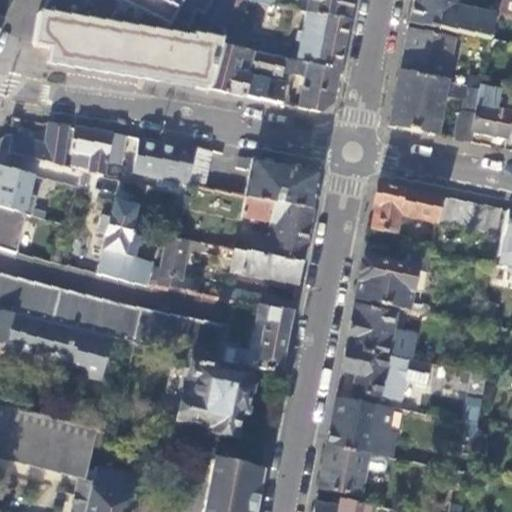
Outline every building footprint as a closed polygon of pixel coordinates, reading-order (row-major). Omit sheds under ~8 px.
[(12,1),(9,0),(0,0),(0,19),(2,20),(12,1)] [(46,0),(39,15),(35,46),(49,48),(47,63),(210,89),(222,45),(225,32),(208,23),(219,0),(46,0)] [(278,0),(278,6),(306,12),(348,21),(351,0),(278,0)] [(407,0),(404,22),(486,38),(490,16),(450,8),(451,0),(407,0)] [(247,36),(225,31),(225,32),(222,45),(254,52),(285,59),(338,71),(344,43),(348,21),(306,12),(298,51),(289,49),(289,47),(262,41),(261,45),(246,42),(247,36)] [(448,39),(402,30),(394,72),(439,81),(448,39)] [(222,45),(210,89),(222,91),(245,96),(249,77),(250,71),(254,52),(222,45)] [(285,59),(254,52),(250,71),(281,78),(282,73),(285,59)] [(334,94),(338,71),(285,59),(282,73),(300,77),(298,86),(334,94)] [(462,86),(441,82),(394,72),(388,100),(383,126),(431,136),(438,96),(460,100),(458,112),(455,111),(450,139),(466,143),(467,134),(475,89),(462,86)] [(249,77),(245,96),(255,98),(278,103),(282,84),(249,77)] [(332,104),(334,94),(298,86),(293,106),(320,112),(326,108),(332,104)] [(496,91),(477,88),(475,89),(467,134),(503,140),(507,114),(492,111),(496,91)] [(69,127),(47,123),(44,142),(5,132),(4,134),(3,136),(1,138),(0,138),(0,151),(64,167),(69,127)] [(76,152),(72,168),(88,172),(105,176),(107,163),(110,134),(93,131),(75,128),(72,151),(76,152)] [(121,165),(124,137),(110,134),(107,163),(121,165)] [(164,143),(140,139),(134,175),(159,179),(157,189),(167,191),(180,194),(184,195),(187,187),(196,148),(164,143)] [(202,189),(210,151),(196,148),(187,187),(202,189)] [(275,191),(280,166),(258,161),(238,157),(236,170),(248,173),(244,197),(273,203),(275,191)] [(290,168),(280,166),(275,191),(283,193),(281,204),(311,210),(314,192),(318,173),(290,168)] [(395,218),(492,238),(497,211),(374,186),(370,207),(372,208),(370,218),(368,232),(392,236),(395,218)] [(306,235),(311,210),(281,204),(273,203),(244,197),(240,216),(277,223),(274,237),(253,233),(249,254),(300,264),(306,235)] [(146,283),(153,264),(133,259),(138,237),(130,235),(136,208),(114,202),(96,274),(119,280),(145,285),(146,283)] [(511,213),(504,212),(495,259),(511,262),(511,213)] [(159,262),(154,261),(153,264),(146,283),(163,287),(166,277),(174,279),(171,289),(193,293),(196,281),(192,281),(180,278),(188,242),(165,238),(159,262)] [(421,272),(424,257),(393,250),(390,265),(363,259),(360,259),(355,284),(352,299),(405,310),(413,271),(421,272)] [(249,254),(233,251),(228,272),(295,286),(298,272),(300,264),(249,254)] [(135,341),(134,342),(191,354),(216,359),(222,330),(141,313),(0,278),(0,309),(112,336),(135,341)] [(224,289),(222,300),(233,302),(257,307),(290,312),(293,298),(265,292),(264,297),(224,289)] [(474,324),(487,326),(490,307),(478,305),(474,324)] [(392,314),(350,306),(345,332),(342,349),(384,358),(385,356),(400,359),(406,355),(409,342),(405,335),(396,334),(396,336),(388,335),(392,314)] [(225,346),(223,361),(279,372),(290,312),(257,307),(254,324),(263,326),(257,353),(225,346)] [(102,378),(112,336),(0,309),(0,347),(21,353),(23,344),(32,346),(68,355),(75,357),(73,365),(79,366),(77,373),(102,378)] [(496,360),(502,329),(493,328),(487,358),(496,360)] [(66,369),(73,365),(75,357),(68,355),(32,346),(30,352),(43,364),(66,369)] [(348,393),(399,403),(403,383),(407,363),(384,358),(342,349),(339,363),(337,373),(351,376),(348,393)] [(180,393),(174,417),(210,425),(209,430),(233,436),(238,411),(243,412),(249,387),(243,386),(246,375),(214,368),(214,365),(190,359),(182,393),(180,393)] [(428,367),(407,363),(403,383),(424,387),(428,367)] [(479,400),(466,397),(461,423),(474,426),(479,400)] [(388,409),(332,399),(326,430),(323,448),(384,460),(387,461),(392,435),(384,433),(388,409)] [(0,455),(81,476),(93,431),(0,408),(0,455)] [(383,466),(384,460),(323,448),(318,473),(314,491),(357,499),(363,471),(370,473),(371,466),(374,467),(378,465),(383,466)] [(252,511),(261,468),(211,460),(201,511),(252,511)] [(128,511),(135,482),(131,477),(97,470),(92,473),(90,484),(77,481),(70,511),(128,511)] [(462,488),(464,475),(453,473),(451,486),(462,488)] [(390,511),(329,500),(328,507),(312,504),(310,511),(390,511)]
